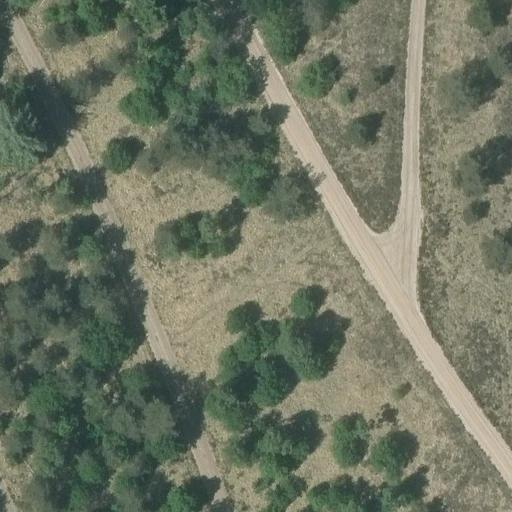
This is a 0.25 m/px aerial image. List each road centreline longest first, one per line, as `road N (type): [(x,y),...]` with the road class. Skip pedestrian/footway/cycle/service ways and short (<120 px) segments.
road 1 (unknown): [(223,0),(381,284)]
road 2 (unknown): [(381,284),(401,237),(416,0)]
road 3 (unknown): [(381,284),(511,479)]
